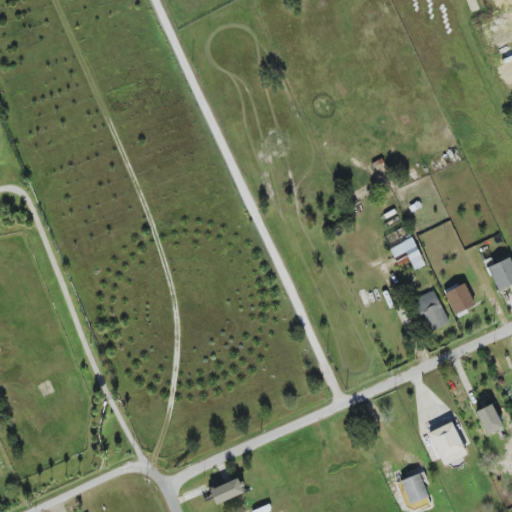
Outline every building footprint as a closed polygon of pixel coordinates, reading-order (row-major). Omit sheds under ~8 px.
[(394,259),(405,253),(414,271),(425,265),(411,238),(389,249),(394,259)] [(498,291),(511,284),(511,264),(509,258),(487,268),(498,291)] [(474,306),(464,282),(443,291),(454,315),(474,306)] [(419,317),(425,315),(431,331),(448,324),(435,290),(412,299),(419,317)] [(502,428),(491,404),(474,412),(485,436),(502,428)] [(428,432),(442,466),(466,456),(452,423),(428,432)] [(428,497),(424,487),(428,485),(422,472),(400,482),(410,505),(428,497)] [(215,505),(245,493),(238,478),(209,490),(215,505)]
